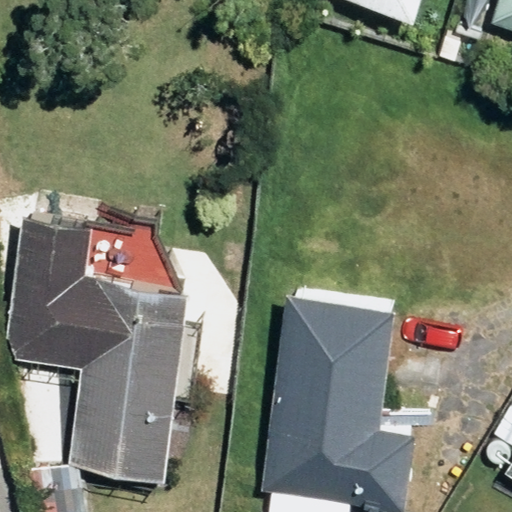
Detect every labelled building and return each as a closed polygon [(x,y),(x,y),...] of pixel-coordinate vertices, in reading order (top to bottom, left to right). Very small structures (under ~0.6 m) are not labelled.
[(367,0),(411,14),(414,0),(367,0)] [(511,30),(511,0),(496,0),(489,24),(511,30)] [(69,472),(163,481),(182,295),(134,290),(82,276),(86,230),(15,223),(1,360),(79,369),(69,472)] [(257,493),(403,511),(412,434),(376,430),(389,309),(282,297),(257,493)] [(511,453),(501,471),(511,478),(511,453)] [(69,511),(65,461),(30,464),(34,511),(69,511)] [(454,511),(494,511),(466,494),(454,511)]
